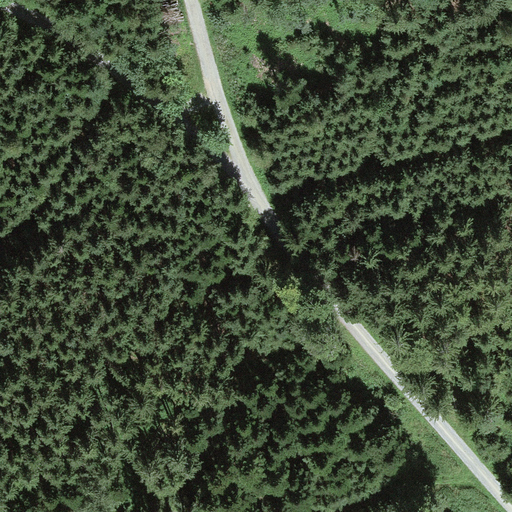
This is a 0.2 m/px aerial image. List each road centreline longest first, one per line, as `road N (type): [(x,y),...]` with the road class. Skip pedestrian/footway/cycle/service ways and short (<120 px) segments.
road 1 (track): [(0,0),(135,80),(241,177),(511,506)]
road 2 (track): [(193,0),(241,177)]
